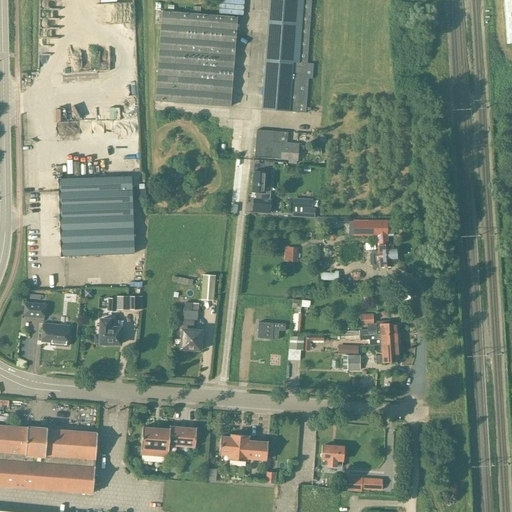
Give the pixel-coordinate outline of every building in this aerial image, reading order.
[(232,3),(231,13),(245,14),(246,0),(222,0),(223,2),(232,3)] [(311,0),(270,0),(262,109),(306,112),(308,78),(312,78),(313,64),(307,63),(309,30),(320,31),(321,15),(311,14),(311,0)] [(237,17),(219,16),(163,12),(156,101),(230,106),(237,17)] [(288,132),(260,130),(257,129),(255,157),(289,160),(289,163),(296,163),(296,160),(297,160),(298,150),(304,151),(304,146),(298,145),(298,144),(287,143),(288,132)] [(243,153),(243,136),(232,136),(232,153),(243,153)] [(254,171),(252,191),(256,192),(255,198),(253,198),(253,209),(270,211),(271,199),(270,199),(271,193),(265,192),(265,184),(271,185),(272,170),(266,169),(266,172),(254,171)] [(59,192),(119,190),(132,189),(131,177),(59,179),(59,192)] [(121,254),(134,253),(132,189),(119,190),(120,203),(120,215),(120,228),(121,241),(121,254)] [(119,190),(59,192),(60,205),(120,203),(119,190)] [(293,216),(317,216),(317,207),(311,207),(311,194),(304,194),(304,199),(293,199),(293,216)] [(120,203),(60,205),(60,217),(120,215),(120,203)] [(120,215),(60,217),(61,230),(120,228),(120,215)] [(317,217),(317,226),(337,226),(337,217),(317,217)] [(393,221),(348,222),(349,236),(378,236),(387,235),(387,234),(393,234),(393,221)] [(120,228),(61,230),(61,243),(121,241),(120,228)] [(371,254),(370,254),(370,265),(372,265),(372,268),(393,267),(393,266),(392,259),(397,259),(396,249),(392,249),(392,245),(388,245),(387,235),(378,236),(378,251),(371,251),(371,254)] [(121,241),(61,243),(62,256),(121,254),(121,241)] [(299,262),(299,246),(287,246),(286,261),(299,262)] [(200,299),(213,300),(215,276),(202,275),(200,299)] [(193,285),(194,280),(173,276),(173,281),(177,282),(177,283),(187,285),(188,284),(193,285)] [(130,310),(130,309),(139,310),(139,307),(139,296),(130,296),(117,296),(117,298),(107,298),(107,308),(108,309),(108,311),(116,312),(116,310),(130,310)] [(293,299),(291,331),(298,331),(301,300),(293,299)] [(185,302),(182,348),(200,349),(201,337),(204,337),(205,332),(193,331),(194,320),(198,320),(198,311),(199,303),(192,303),(185,302)] [(25,303),(24,316),(44,317),(45,305),(25,303)] [(368,329),(359,330),(359,336),(400,333),(400,328),(399,328),(399,327),(397,327),(397,323),(396,323),(396,321),(377,322),(377,324),(373,324),(372,315),(360,316),(361,324),(367,324),(368,329)] [(95,335),(95,343),(100,343),(100,344),(101,344),(101,345),(102,345),(103,346),(104,346),(105,346),(106,346),(107,346),(107,345),(108,345),(108,344),(121,344),(121,328),(119,328),(120,320),(101,320),(100,335),(95,335)] [(272,339),(273,323),(259,322),(257,338),(272,339)] [(285,324),(279,324),(274,323),(273,339),(278,339),(279,331),(284,331),(285,324)] [(69,326),(43,324),(41,341),(56,342),(56,345),(67,346),(69,326)] [(398,344),(400,344),(400,333),(359,336),(359,340),(374,339),(374,345),(381,345),(398,344)] [(289,336),(288,349),(304,350),(305,336),(289,336)] [(310,351),(311,341),(323,341),(323,336),(306,336),(305,350),(310,351)] [(398,344),(381,345),(381,355),(375,355),(376,363),(399,361),(398,344)] [(348,345),(348,353),(358,353),(358,345),(348,345)] [(343,356),(343,370),(348,370),(348,364),(360,364),(360,356),(347,356),(343,356)] [(27,428),(0,425),(0,485),(93,493),(97,433),(47,429),(47,428),(27,426),(27,428)] [(195,448),(196,428),(169,426),(169,429),(143,427),(140,454),(167,457),(168,446),(195,448)] [(248,440),(249,435),(231,434),(231,437),(221,436),(219,454),(229,455),(229,459),(248,460),(248,459),(266,460),(268,442),(248,440)] [(342,467),(344,447),(323,446),(322,458),(329,459),(328,466),(342,467)] [(266,482),(274,482),(275,472),(267,472),(266,482)] [(361,490),(361,478),(348,478),(347,489),(361,490)]
